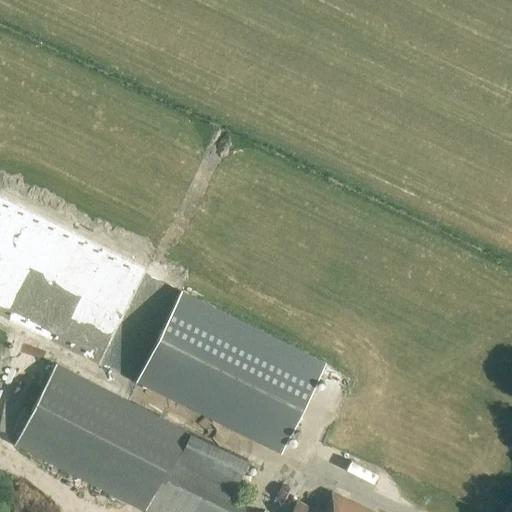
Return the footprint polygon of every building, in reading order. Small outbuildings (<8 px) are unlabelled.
[(0,308),(102,360),(146,273),(0,197),(0,308)] [(136,380),(275,452),(321,363),(182,291),(136,380)] [(15,444),(89,483),(143,511),(169,461),(185,429),(57,363),(15,444)] [(185,429),(169,461),(233,491),(248,459),(185,429)] [(169,461),(144,509),(148,511),(253,511),(229,499),(233,491),(169,461)] [(371,511),(367,511),(330,493),(321,510),(300,499),(294,511),(378,511),(373,509),(371,511)]
